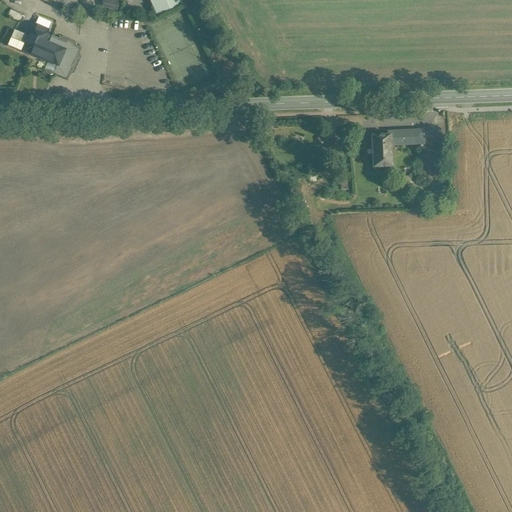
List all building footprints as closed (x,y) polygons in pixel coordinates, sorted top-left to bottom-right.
[(119,0),(103,0),(103,2),(101,1),(101,4),(102,4),(102,7),(117,10),(119,0)] [(149,0),(157,16),(183,5),(180,0),(149,0)] [(20,21),(22,15),(10,10),(8,16),(20,21)] [(43,41),(48,30),(35,24),(29,38),(21,35),(16,47),(42,59),(43,57),(47,59),(47,60),(58,65),(52,79),(64,84),(69,73),(68,72),(78,49),(67,44),(64,50),(43,41)] [(420,134),(390,135),(391,145),(424,144),(424,133),(420,134)] [(390,135),(371,136),(372,168),(392,167),(391,145),(390,135)]
